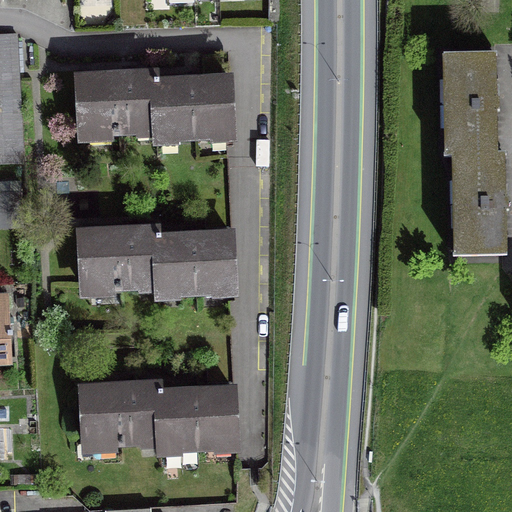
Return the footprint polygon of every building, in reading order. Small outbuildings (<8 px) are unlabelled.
[(0,169),(25,168),(17,40),(0,41),(0,169)] [(502,158),(503,61),(448,60),(447,164),(458,165),(457,262),(509,262),(510,158),(502,158)] [(166,88),(165,75),(78,80),(82,152),(160,148),(161,157),(244,152),(240,84),(166,88)] [(22,199),(1,201),(3,234),(24,233),(22,199)] [(171,244),(170,231),(83,236),(88,308),(165,304),(166,313),(250,308),(246,240),(171,244)] [(18,301),(0,301),(0,370),(22,370),(18,301)] [(170,398),(169,384),(82,389),(86,462),(164,458),(164,467),(248,462),(244,394),(170,398)]
